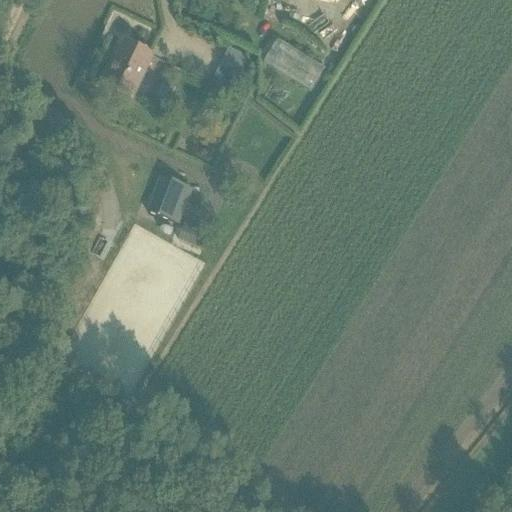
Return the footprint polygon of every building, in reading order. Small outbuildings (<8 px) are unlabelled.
[(244,27),(239,37),(256,46),(261,36),(244,27)] [(283,45),(268,69),(316,97),(331,73),(283,45)] [(153,59),(126,46),(106,87),(133,100),(153,59)] [(234,52),(217,85),(239,96),(256,63),(234,52)] [(171,225),(185,190),(160,180),(146,215),(171,225)] [(148,247),(138,270),(153,277),(164,254),(148,247)] [(162,268),(151,289),(166,297),(177,275),(162,268)]
